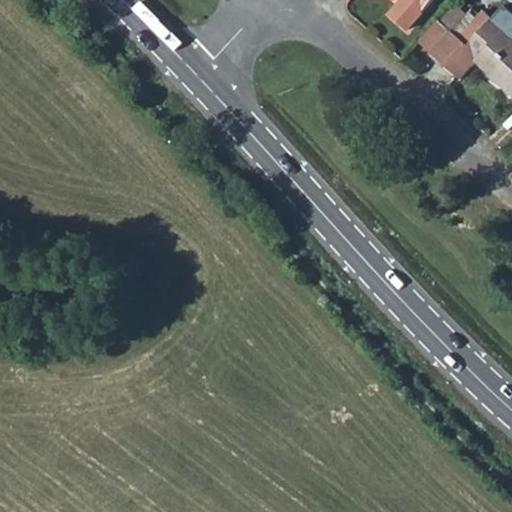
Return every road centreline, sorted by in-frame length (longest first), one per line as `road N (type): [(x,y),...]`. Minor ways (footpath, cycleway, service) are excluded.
road 1 (track): [(52,0),(162,103),(511,484)]
road 2 (secondary): [(511,409),(406,308),(197,73)]
road 3 (residential): [(283,0),(511,192)]
